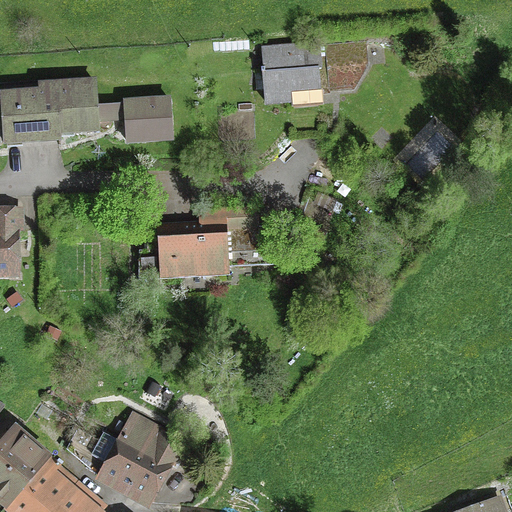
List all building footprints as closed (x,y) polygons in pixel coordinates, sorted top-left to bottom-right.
[(322,43),(259,47),(265,106),(325,102),(322,43)] [(39,88),(0,91),(4,146),(62,142),(62,136),(101,133),(97,78),(38,82),(39,88)] [(171,96),(123,99),(126,144),(174,141),(171,96)] [(203,229),(163,233),(167,279),(228,274),(226,249),(259,246),(256,215),(202,219),(203,229)] [(0,279),(19,280),(20,216),(0,216),(0,279)] [(16,296),(9,301),(13,307),(20,302),(16,296)] [(50,329),(46,337),(56,341),(60,334),(50,329)] [(134,420),(100,483),(149,510),(183,447),(134,420)] [(58,468),(14,431),(0,447),(0,505),(8,511),(97,511),(53,474),(58,468)] [(508,511),(503,498),(463,511),(508,511)]
